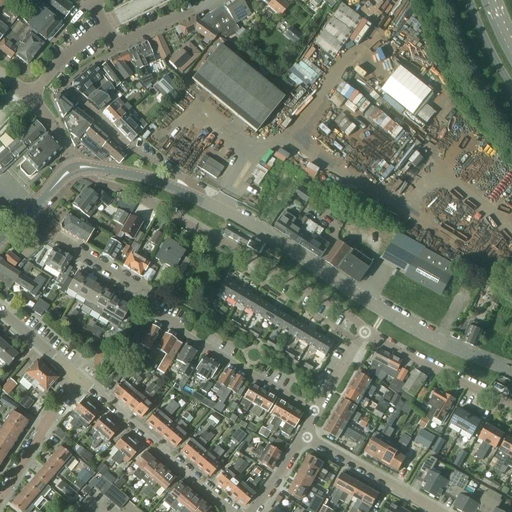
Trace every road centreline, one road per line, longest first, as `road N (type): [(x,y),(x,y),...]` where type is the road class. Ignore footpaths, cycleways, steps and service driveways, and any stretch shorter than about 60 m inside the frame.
road 1 (secondary): [(192,196),(421,333),(511,371)]
road 2 (residential): [(315,412),(162,323),(142,290),(56,238),(29,212)]
road 3 (residential): [(85,168),(364,331)]
road 4 (residential): [(233,511),(76,376)]
road 5 (residential): [(511,403),(364,331)]
road 6 (residential): [(435,511),(303,435)]
road 7 (residential): [(0,497),(76,376)]
road 8 (residential): [(216,0),(126,40),(114,42),(103,26)]
